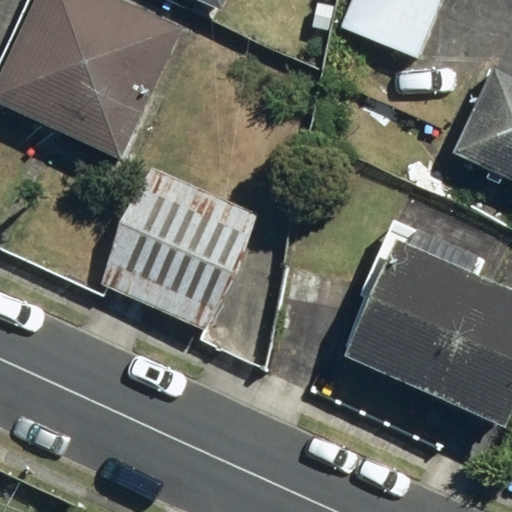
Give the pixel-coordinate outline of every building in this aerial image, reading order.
[(111,0),(40,0),(0,91),(0,104),(125,160),(182,32),(111,0)] [(194,0),(222,12),(227,0),(194,0)] [(352,0),(340,29),(418,61),(443,0),(352,0)] [(511,80),(494,71),(452,155),(511,184),(511,80)] [(258,219),(149,171),(98,286),(207,334),(258,219)] [(478,266),(399,230),(341,358),(498,429),(511,397),(511,295),(473,278),(478,266)]
